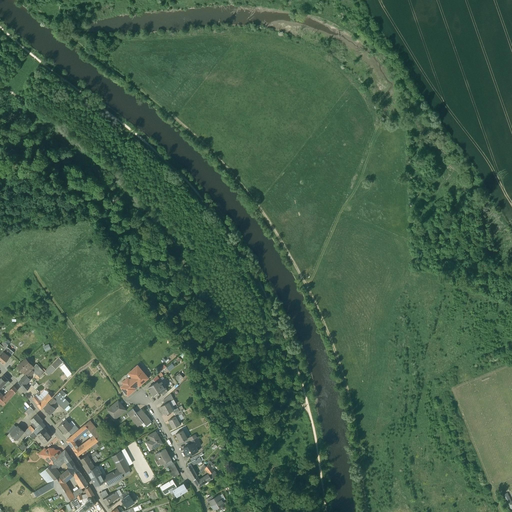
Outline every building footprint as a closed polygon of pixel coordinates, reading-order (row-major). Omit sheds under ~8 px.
[(3,341),(1,344),(0,343),(0,350),(2,352),(7,346),(8,345),(3,341)] [(0,354),(0,360),(4,364),(14,352),(7,346),(0,354)] [(45,372),(49,376),(64,362),(60,358),(45,372)] [(26,359),(17,366),(23,373),(30,367),(32,365),(26,359)] [(65,363),(60,367),(68,377),(73,374),(65,363)] [(33,367),(32,369),(34,372),(35,372),(37,375),(35,376),(38,379),(44,372),(36,364),(33,367)] [(137,366),(131,371),(133,374),(133,377),(129,381),(128,378),(123,383),(126,387),(130,385),(134,390),(134,389),(138,384),(139,385),(148,378),(137,366)] [(30,367),(23,373),(26,375),(31,369),(32,369),(30,367)] [(31,369),(26,375),(28,378),(29,378),(30,376),(35,372),(34,372),(32,369),(31,369)] [(180,372),(175,377),(179,381),(184,377),(180,372)] [(8,381),(3,375),(0,379),(2,381),(0,382),(0,388),(0,389),(8,381)] [(26,375),(18,382),(22,387),(30,379),(29,378),(28,378),(26,375)] [(155,383),(148,387),(151,392),(153,395),(153,396),(158,393),(165,388),(163,385),(161,382),(158,384),(156,382),(155,383)] [(130,385),(126,387),(123,390),(128,395),(134,390),(130,385)] [(10,390),(4,396),(8,400),(17,390),(14,387),(10,390)] [(0,388),(0,401),(4,405),(8,400),(4,396),(0,392),(0,389),(0,388)] [(61,390),(58,393),(63,399),(64,398),(66,395),(61,390)] [(162,400),(164,404),(169,402),(173,399),(170,393),(162,400)] [(49,394),(40,403),(37,405),(41,409),(52,397),(49,394)] [(56,395),(53,398),(49,403),(52,406),(53,406),(52,404),(53,404),(56,401),(58,403),(58,404),(61,401),(56,395)] [(61,401),(58,404),(64,409),(69,404),(64,398),(61,401)] [(173,399),(169,402),(173,410),(178,407),(173,399)] [(126,410),(118,401),(107,410),(111,415),(113,414),(117,418),(126,410)] [(164,404),(160,406),(165,414),(172,410),(173,410),(169,402),(164,404)] [(52,406),(49,403),(44,408),(50,414),(55,409),(52,406)] [(30,407),(25,413),(28,416),(33,411),(30,407)] [(133,408),(127,413),(130,417),(136,413),(133,408)] [(141,409),(136,413),(130,417),(137,426),(143,421),(147,425),(151,422),(141,409)] [(37,414),(31,420),(34,423),(36,426),(37,425),(42,422),(43,421),(37,414)] [(176,416),(168,420),(172,428),(180,424),(176,416)] [(66,420),(59,426),(65,433),(68,431),(72,428),(72,427),(66,420)] [(103,437),(89,421),(85,425),(88,428),(94,436),(98,441),(103,437)] [(48,429),(42,422),(37,425),(38,425),(37,426),(41,431),(44,428),(46,430),(48,429)] [(14,425),(8,432),(11,434),(17,427),(14,425)] [(72,428),(68,431),(72,436),(79,429),(75,425),(72,427),(72,428)] [(17,427),(11,434),(17,440),(24,432),(18,426),(17,427)] [(31,426),(25,432),(29,436),(29,435),(34,429),(31,426)] [(36,435),(41,431),(37,426),(34,429),(29,435),(33,440),(37,436),(36,435)] [(72,436),(67,440),(74,451),(78,448),(73,440),(84,431),(81,427),(79,429),(72,436)] [(36,435),(37,436),(44,444),(52,437),(46,430),(44,428),(41,431),(36,435)] [(94,436),(88,428),(84,431),(90,439),(94,436)] [(182,430),(175,434),(180,442),(187,438),(182,430)] [(155,431),(148,435),(153,443),(148,446),(151,449),(162,443),(155,431)] [(90,439),(86,442),(90,447),(98,441),(94,436),(90,439)] [(198,439),(191,443),(182,448),(186,456),(198,450),(196,446),(201,444),(198,439)] [(78,448),(74,451),(78,456),(90,447),(86,442),(78,448)] [(46,450),(43,454),(45,456),(45,458),(50,464),(52,463),(53,462),(61,454),(62,453),(59,450),(57,450),(56,451),(54,451),(54,450),(54,448),(49,448),(46,450)] [(124,448),(120,451),(127,464),(128,466),(133,463),(124,448)] [(165,448),(155,454),(161,465),(171,459),(169,456),(169,457),(167,453),(165,448)] [(62,453),(61,454),(53,462),(52,463),(50,464),(45,469),(54,479),(60,475),(55,469),(65,459),(71,468),(72,467),(71,466),(74,463),(65,450),(62,453)] [(107,458),(102,450),(97,453),(97,454),(98,456),(100,454),(101,456),(104,460),(107,458)] [(120,451),(112,456),(119,469),(127,464),(120,451)] [(87,455),(80,459),(83,464),(89,459),(88,457),(87,455)] [(191,461),(187,463),(188,465),(186,467),(191,476),(194,480),(197,476),(191,466),(197,462),(197,463),(201,461),(201,460),(199,457),(198,457),(191,461)] [(91,461),(89,459),(83,464),(88,471),(94,467),(91,461)] [(74,463),(71,466),(72,467),(71,468),(68,469),(73,475),(74,474),(78,470),(74,463)] [(207,473),(199,479),(197,476),(194,480),(198,487),(214,474),(210,466),(209,463),(206,466),(204,468),(207,473)] [(119,469),(103,478),(105,481),(106,481),(108,485),(127,474),(126,471),(130,469),(128,466),(127,464),(119,469)] [(94,467),(88,471),(96,486),(105,481),(103,478),(96,466),(94,467)] [(176,468),(170,470),(174,478),(179,474),(176,468)] [(54,479),(45,469),(40,474),(48,483),(51,482),(54,479)] [(68,469),(60,475),(64,482),(67,480),(73,475),(68,469)] [(88,484),(78,470),(74,474),(76,477),(75,479),(81,488),(87,485),(88,484)] [(54,479),(51,482),(54,486),(54,487),(64,482),(60,475),(54,479)] [(173,479),(160,487),(165,494),(170,491),(169,490),(172,488),(173,490),(177,496),(187,490),(183,484),(177,488),(175,486),(176,486),(173,479)] [(48,483),(38,489),(41,494),(54,486),(51,482),(48,483)] [(64,482),(54,487),(56,491),(60,488),(66,485),(64,482)] [(66,485),(60,488),(62,492),(62,493),(67,502),(74,498),(72,495),(66,485)] [(94,495),(89,487),(86,490),(88,494),(81,496),(82,499),(87,498),(90,498),(92,496),(94,495)] [(81,488),(78,490),(74,492),(75,493),(72,495),(74,498),(77,496),(76,496),(80,493),(83,491),(81,488)] [(129,494),(121,499),(123,501),(124,503),(127,507),(134,502),(129,494)] [(214,498),(209,501),(214,509),(215,508),(222,505),(223,504),(221,501),(223,501),(219,494),(214,498)] [(110,495),(103,499),(106,505),(108,504),(113,501),(112,499),(110,495)] [(90,498),(87,498),(89,501),(84,504),(85,505),(82,507),(83,508),(85,511),(89,508),(96,503),(92,496),(90,498)] [(78,500),(78,498),(70,502),(74,507),(79,504),(77,501),(79,501),(78,500)]
